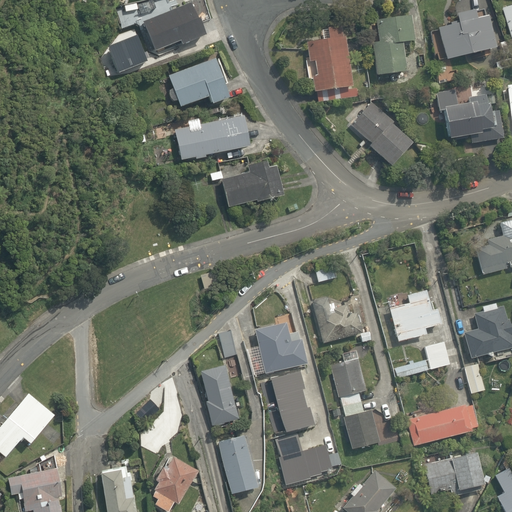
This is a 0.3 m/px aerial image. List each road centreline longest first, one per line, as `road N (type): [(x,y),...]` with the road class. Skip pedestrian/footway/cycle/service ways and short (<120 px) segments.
road 1 (residential): [(391,204),(385,229),(265,280),(87,428)]
road 2 (residential): [(79,310),(128,282),(299,229),(351,189)]
road 3 (residential): [(351,189),(288,120),(228,5)]
road 4 (residential): [(391,204),(429,203),(511,180)]
